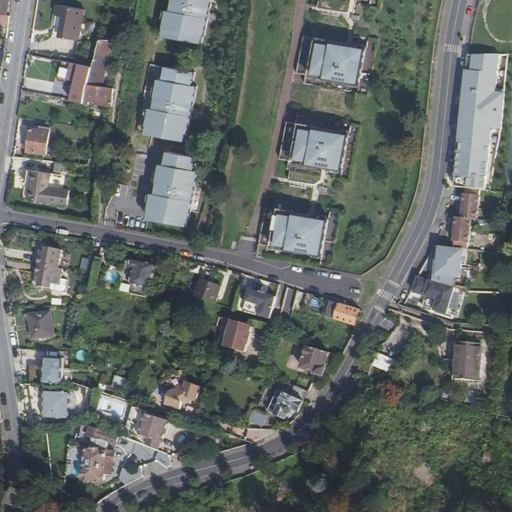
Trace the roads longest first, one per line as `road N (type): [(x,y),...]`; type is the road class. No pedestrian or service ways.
road 1 (secondary): [(459,0),(438,188),(422,232),(321,408),(294,434),(161,482),(109,511)]
road 2 (unclassified): [(0,215),(350,288)]
road 3 (unclassified): [(9,511),(16,470),(0,333)]
road 4 (unclassified): [(0,155),(24,0)]
road 5 (unknown): [(273,444),(145,400)]
road 6 (unknown): [(112,236),(119,207),(148,198),(164,142)]
